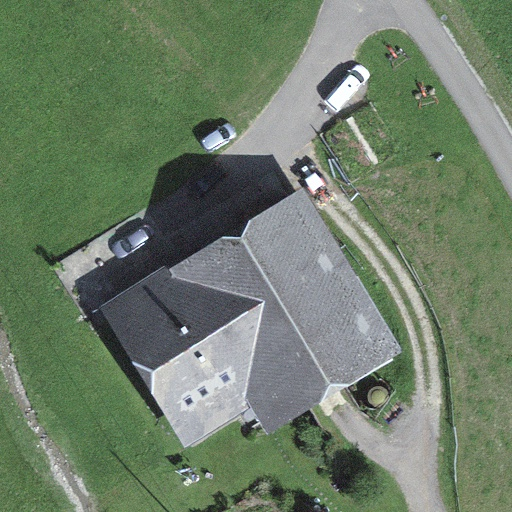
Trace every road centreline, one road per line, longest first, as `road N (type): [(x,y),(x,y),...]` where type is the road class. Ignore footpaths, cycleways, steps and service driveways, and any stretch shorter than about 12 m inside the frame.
road 1 (track): [(434,511),(417,318),(399,280),(305,159),(300,134),(312,77),(357,0)]
road 2 (unclassified): [(511,170),(406,0)]
